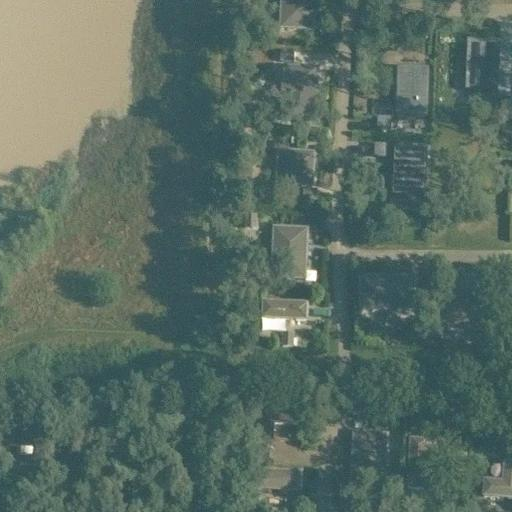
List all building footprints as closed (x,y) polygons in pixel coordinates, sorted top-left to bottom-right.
[(278,0),(277,32),(312,33),(313,0),(278,0)] [(499,86),(499,66),(497,66),(497,55),(500,55),(500,43),(467,42),(466,85),(499,86)] [(294,64),(295,53),(283,52),(282,63),(294,64)] [(279,124),(313,126),(316,71),(282,69),(279,124)] [(396,108),(396,120),(428,121),(430,78),(397,77),(396,97),(399,97),(398,108),(396,108)] [(510,115),(510,101),(509,103),(500,103),(499,114),(498,114),(510,115)] [(377,119),(377,132),(391,132),(391,131),(389,131),(390,122),(378,122),(378,119),(377,119)] [(375,145),(374,158),(385,159),(386,145),(375,145)] [(394,147),(393,190),(426,191),(427,148),(394,147)] [(273,188),(310,190),(312,155),(275,153),(273,188)] [(318,191),(306,191),(306,202),(318,202),(318,191)] [(257,230),(257,217),(246,217),(246,230),(257,230)] [(270,281),(304,282),(305,232),(271,231),(270,281)] [(413,314),(413,279),(357,279),(357,314),(413,314)] [(445,280),(446,335),(480,334),(479,279),(445,280)] [(258,322),(305,324),(305,306),(259,305),(258,322)] [(485,320),(485,335),(497,334),(496,319),(485,320)] [(417,325),(417,339),(427,339),(427,325),(417,325)] [(293,350),(293,337),(283,336),(283,349),(293,350)] [(256,408),(256,449),(274,449),(274,426),(303,427),(303,409),(256,408)] [(412,417),(411,430),(423,431),(423,418),(412,417)] [(390,431),(390,420),(376,420),(375,431),(390,431)] [(353,434),(350,487),(386,489),(389,436),(353,434)] [(407,491),(425,491),(426,471),(466,473),(467,456),(428,453),(428,441),(409,441),(407,491)] [(255,464),(270,465),(271,454),(255,453),(255,464)] [(483,499),(511,500),(511,462),(504,462),(502,482),(484,480),(483,499)] [(248,491),(302,493),(303,474),(249,473),(248,491)] [(485,511),(486,502),(473,502),(472,511),(485,511)]
